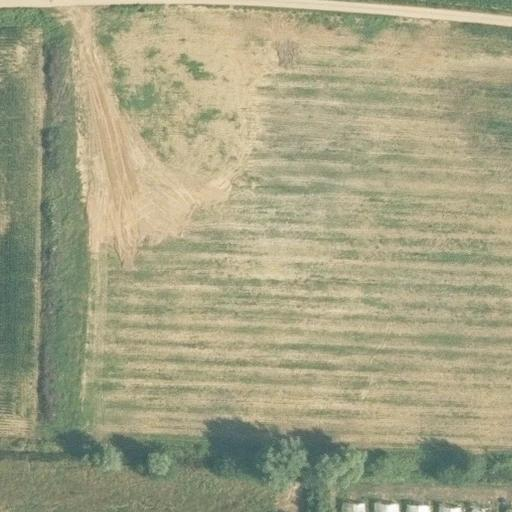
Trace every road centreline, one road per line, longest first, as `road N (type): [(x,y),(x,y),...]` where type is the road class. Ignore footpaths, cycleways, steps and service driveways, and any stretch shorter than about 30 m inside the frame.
road 1 (unclassified): [(245,0),(511,22)]
road 2 (track): [(341,486),(511,496)]
